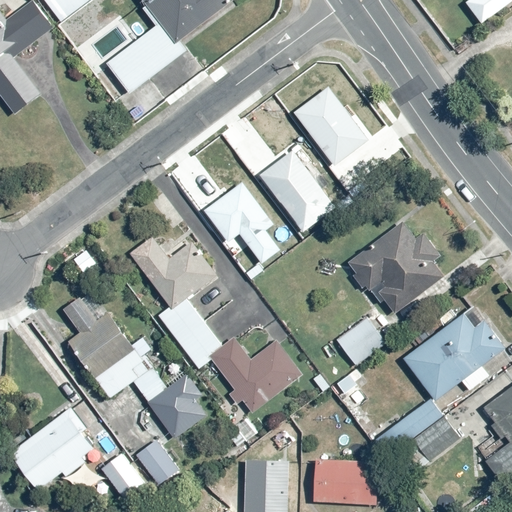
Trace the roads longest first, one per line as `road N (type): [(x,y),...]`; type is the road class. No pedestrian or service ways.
road 1 (residential): [(0,266),(350,0)]
road 2 (residential): [(357,0),(511,212)]
